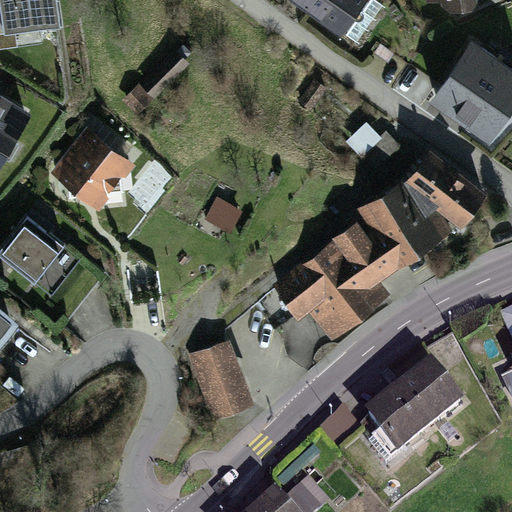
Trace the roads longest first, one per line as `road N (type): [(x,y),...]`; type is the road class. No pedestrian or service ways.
road 1 (tertiary): [(188,511),(425,309),(511,268)]
road 2 (residential): [(135,495),(135,465),(163,390),(159,365),(139,347),(112,345),(0,428)]
road 3 (residential): [(511,187),(251,0)]
